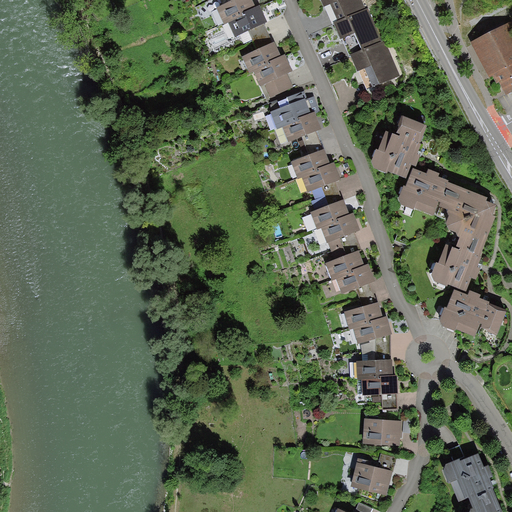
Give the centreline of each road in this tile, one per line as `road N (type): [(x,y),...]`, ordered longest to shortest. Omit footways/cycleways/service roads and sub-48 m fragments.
road 1 (residential): [(419,343),(388,276),(357,154),(348,152),(288,17),(289,0)]
road 2 (secondary): [(416,0),(511,171)]
road 3 (residential): [(394,511),(421,450),(426,370)]
